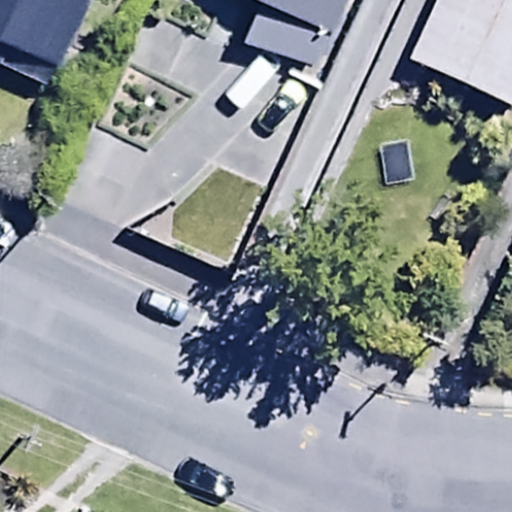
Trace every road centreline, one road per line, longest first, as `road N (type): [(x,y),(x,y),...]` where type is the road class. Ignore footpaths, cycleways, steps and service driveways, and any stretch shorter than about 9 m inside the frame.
road 1 (unclassified): [(0,300),(391,478)]
road 2 (unclassified): [(391,478),(511,508)]
